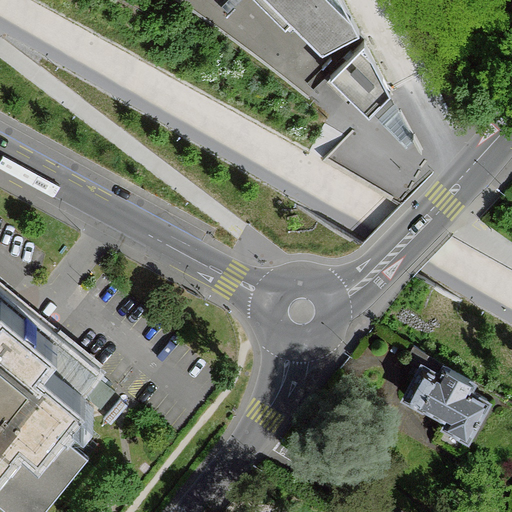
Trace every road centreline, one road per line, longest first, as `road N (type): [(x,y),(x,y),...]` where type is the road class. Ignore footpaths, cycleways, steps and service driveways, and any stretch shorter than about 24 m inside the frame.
road 1 (tertiary): [(273,298),(0,150)]
road 2 (tertiary): [(511,123),(389,259),(330,298)]
road 3 (residential): [(251,435),(386,511)]
